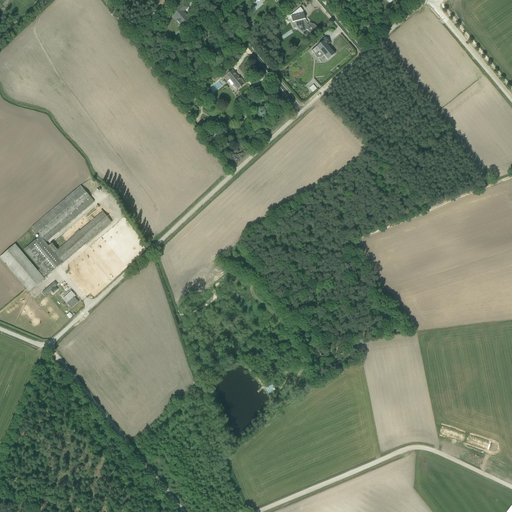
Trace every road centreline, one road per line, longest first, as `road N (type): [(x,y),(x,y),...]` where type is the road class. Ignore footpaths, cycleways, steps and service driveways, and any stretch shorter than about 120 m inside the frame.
road 1 (unclassified): [(302,110),(48,346),(0,330)]
road 2 (track): [(511,177),(253,282)]
road 3 (track): [(511,487),(418,447),(257,511)]
road 4 (track): [(182,511),(48,346)]
road 5 (unclassified): [(302,110),(219,11)]
road 6 (tertiary): [(511,99),(433,5)]
